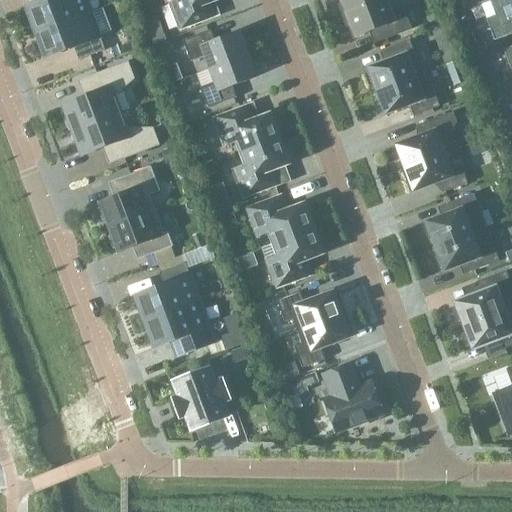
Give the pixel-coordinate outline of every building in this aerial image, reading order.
[(47,0),(25,8),(35,33),(89,12),(84,0),(47,0)] [(178,0),(168,4),(178,30),(218,15),(213,1),(215,0),(178,0)] [(338,6),(342,17),(384,1),(384,0),(340,0),(342,4),(338,6)] [(511,0),(493,0),(489,2),(494,16),(485,19),(493,41),(511,33),(511,0)] [(402,8),(389,13),(384,1),(342,17),(346,28),(351,26),(355,37),(380,28),(385,39),(411,30),(402,8)] [(89,12),(35,33),(44,58),(73,47),(78,60),(103,50),(89,12)] [(209,69),(246,55),(238,33),(214,42),(210,31),(182,41),(190,62),(204,56),(209,69)] [(373,84),(376,92),(421,75),(408,41),(387,49),(391,60),(368,69),(373,84)] [(511,46),(503,50),(511,74),(511,46)] [(246,55),(209,69),(214,82),(200,88),(207,109),(235,98),(231,87),(255,78),(246,55)] [(62,106),(72,130),(119,113),(113,97),(134,79),(127,62),(76,81),(83,98),(62,106)] [(438,107),(425,72),(421,74),(421,75),(376,92),(379,99),(385,114),(408,105),(412,116),(438,107)] [(238,154),(278,139),(275,131),(279,129),(274,117),(270,119),(269,115),(251,122),(245,107),(212,119),(222,146),(233,142),(238,154)] [(438,144),(456,123),(452,112),(419,125),(423,136),(396,146),(404,168),(442,154),(438,144)] [(119,113),(72,130),(81,155),(101,147),(108,164),(158,145),(152,128),(125,128),(119,113)] [(278,139),(238,154),(243,167),(231,171),(242,198),(275,185),(269,171),(287,164),(286,160),(290,159),(285,146),(281,148),(278,139)] [(3,141),(0,141),(0,171),(10,169),(3,141)] [(462,171),(450,176),(442,154),(404,168),(413,191),(440,181),(444,192),(466,184),(462,171)] [(149,167),(111,182),(116,194),(114,197),(99,203),(101,208),(97,209),(102,221),(105,220),(108,228),(154,210),(148,195),(159,191),(149,167)] [(311,196),(323,194),(320,180),(309,182),(311,196)] [(434,247),(485,228),(473,194),(444,205),(447,214),(425,223),(426,227),(423,228),(427,240),(431,239),(434,247)] [(270,245),(312,229),(309,221),(313,219),(308,207),(304,208),(303,205),(285,211),(279,197),(245,209),(256,236),(265,233),(270,245)] [(154,210),(108,228),(111,235),(108,237),(112,249),(116,248),(118,252),(137,245),(142,258),(172,246),(166,232),(163,234),(154,210)] [(485,228),(434,247),(437,255),(434,257),(438,269),(442,268),(443,272),(466,263),(469,272),(498,261),(485,228)] [(265,261),(276,288),(310,275),(304,260),(321,254),(320,250),(324,249),(319,236),(315,238),(312,229),(270,245),(275,257),(265,261)] [(134,296),(144,321),(198,301),(184,263),(158,273),(163,286),(134,296)] [(464,326),(502,311),(497,299),(511,292),(511,290),(505,272),(477,282),(482,293),(455,303),(457,307),(451,309),(455,320),(461,318),(464,326)] [(296,331),(344,313),(337,295),(333,297),(332,292),(302,303),(298,292),(276,301),(284,322),(292,319),(296,331)] [(198,301),(144,321),(154,347),(170,341),(176,356),(214,342),(198,301)] [(502,311),(464,326),(467,333),(461,335),(465,346),(471,344),(472,348),(499,338),(503,349),(511,345),(511,321),(507,324),(502,311)] [(347,333),(351,332),(344,313),(296,331),(301,343),(293,346),(301,368),(323,360),(319,348),(348,337),(347,333)] [(377,421),(379,416),(382,415),(370,382),(355,388),(353,382),(355,382),(348,365),(323,374),(332,397),(323,400),(335,432),(364,422),(369,424),(377,421)] [(511,368),(507,370),(511,382),(511,387),(493,395),(508,434),(511,432),(511,368)] [(207,370),(173,383),(179,397),(173,399),(179,417),(185,415),(191,429),(225,416),(220,402),(227,399),(221,381),(213,384),(207,370)]
